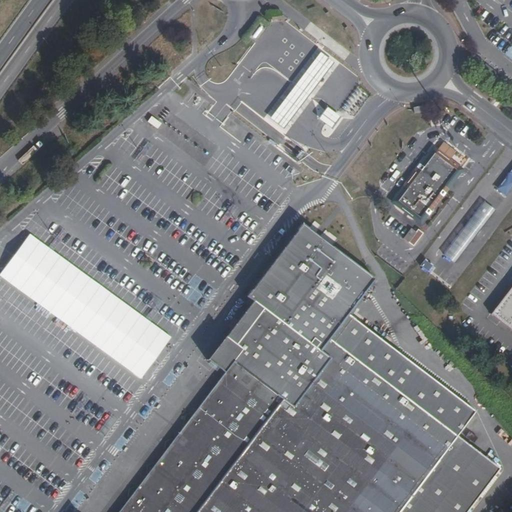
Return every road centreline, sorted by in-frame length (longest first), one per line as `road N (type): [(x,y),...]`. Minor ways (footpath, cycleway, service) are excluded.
road 1 (primary): [(0,167),(184,0)]
road 2 (unknown): [(0,444),(110,300)]
